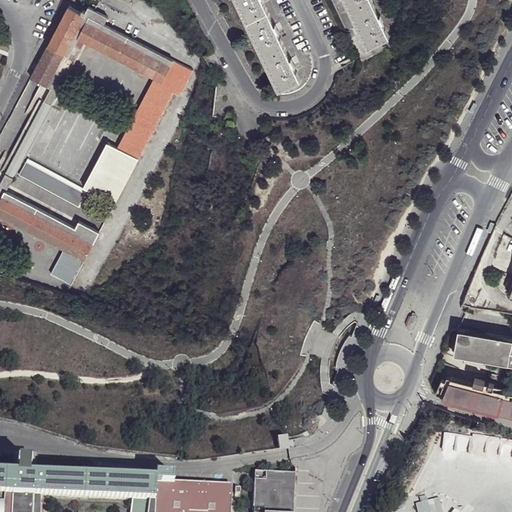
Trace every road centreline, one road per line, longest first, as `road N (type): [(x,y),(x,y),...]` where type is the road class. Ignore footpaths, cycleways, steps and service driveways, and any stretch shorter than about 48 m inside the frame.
road 1 (unclassified): [(298,0),(326,73),(314,98),(282,109),(257,100),(196,0)]
road 2 (tertiary): [(448,191),(370,361)]
road 3 (tertiary): [(410,369),(486,208)]
road 4 (tertiary): [(367,390),(371,431),(342,511)]
road 5 (tertiary): [(356,511),(404,395)]
